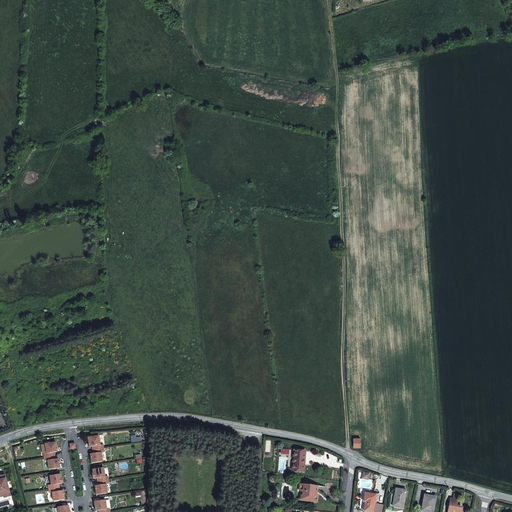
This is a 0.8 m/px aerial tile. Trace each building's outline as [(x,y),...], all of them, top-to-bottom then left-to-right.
[(100,445),(99,436),(88,438),(89,447),(92,446),(93,450),(104,448),(103,445),(100,445)] [(57,452),(56,442),(45,444),(46,453),(43,453),(44,457),(55,456),(54,452),(57,452)] [(102,461),(101,453),(104,452),(104,448),(93,450),(93,454),(90,454),(92,463),(102,461)] [(303,471),(305,451),(294,450),(293,471),(303,471)] [(55,459),(55,456),(44,457),(45,461),(48,461),(49,469),(60,468),(58,459),(55,459)] [(105,477),(103,468),(93,469),(93,473),(92,473),(93,479),(96,478),(97,482),(108,480),(108,476),(105,477)] [(61,474),(50,476),(51,485),(48,485),(49,489),(59,487),(59,484),(63,483),(62,478),(61,478),(61,474)] [(10,496),(4,475),(0,476),(0,494),(3,494),(4,498),(10,496)] [(109,484),(108,480),(97,482),(97,485),(95,486),(96,495),(107,493),(106,484),(109,484)] [(302,491),(302,495),(302,496),(305,496),(304,501),(317,502),(317,495),(314,494),(314,492),(316,492),(317,486),(300,484),(299,491),(302,491)] [(60,491),(59,487),(49,489),(49,493),(52,492),(54,501),(64,500),(63,490),(60,491)] [(406,491),(396,489),(392,506),(402,508),(405,496),(406,491)] [(376,495),(365,493),(363,502),(365,502),(364,511),(369,511),(372,511),(373,511),(382,511),(384,505),(374,504),(375,498),(378,498),(379,494),(376,493),(376,495)] [(432,511),(436,497),(424,495),(421,510),(429,511),(432,511)] [(460,511),(462,508),(456,507),(457,500),(453,499),(450,498),(447,511),(460,511)] [(106,509),(105,500),(94,502),(96,511),(99,510),(98,511),(109,511),(109,508),(106,509)]
